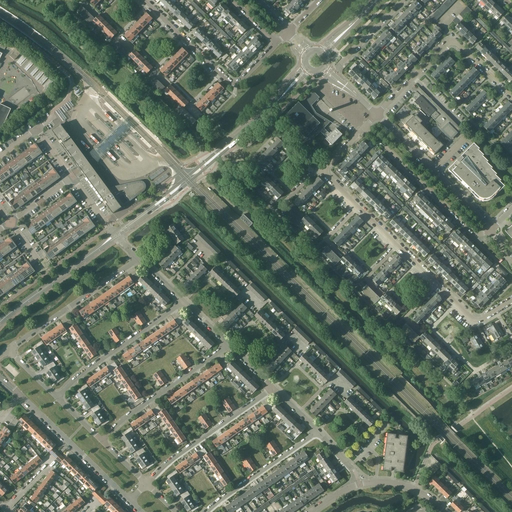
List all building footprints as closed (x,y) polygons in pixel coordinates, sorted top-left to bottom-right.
[(169,0),(164,5),(169,9),(173,4),(169,0)] [(211,0),(210,1),(208,3),(213,8),(216,6),(215,5),(215,4),(219,0),(211,0)] [(296,11),(300,6),(295,2),(293,0),(292,0),(289,4),(296,11)] [(495,4),(491,0),(490,0),(485,5),(483,7),(488,11),(489,10),(495,4)] [(411,6),(417,11),(419,13),(421,11),(419,9),(422,7),(416,1),(411,6)] [(173,4),(169,9),(173,13),(178,8),(175,6),(176,5),(175,3),(173,4)] [(223,3),(218,8),(222,12),(227,8),(223,3)] [(292,15),(296,11),(289,4),(284,9),(289,15),(290,13),(292,15)] [(500,8),(495,4),(489,10),(494,14),(500,8)] [(178,8),(173,13),(177,17),(182,13),(185,10),(181,6),(178,8)] [(417,11),(411,6),(407,10),(413,16),(417,11)] [(94,20),(86,11),(81,7),(77,12),(90,24),(93,21),(94,20)] [(227,8),(222,12),(226,17),(231,12),(227,8)] [(504,12),(500,8),(494,14),(498,18),(504,12)] [(413,16),(407,10),(403,14),(409,20),(413,16)] [(226,17),(224,19),(228,23),(229,23),(231,21),(235,16),(231,12),(226,17)] [(153,19),(147,13),(142,18),(148,23),(153,19)] [(182,13),(177,17),(181,22),(186,17),(182,13)] [(409,20),(403,14),(399,19),(405,24),(409,20)] [(98,25),(103,19),(99,15),(94,20),(93,21),(98,25)] [(501,21),(506,26),(511,20),(507,15),(501,21)] [(231,21),(229,23),(233,27),(235,25),(240,20),(235,16),(231,21)] [(186,17),(181,22),(186,26),(190,21),(186,17)] [(148,23),(142,18),(138,22),(144,28),(147,24),(148,23)] [(108,24),(103,19),(98,25),(102,30),(108,24)] [(405,24),(399,19),(394,23),(402,31),(407,26),(405,24)] [(455,19),(453,21),(457,25),(455,27),(459,32),(464,26),(466,24),(462,20),(461,21),(460,22),(459,23),(455,19)] [(240,20),(235,25),(239,29),(244,24),(240,20)] [(190,21),(186,26),(190,30),(195,25),(190,21)] [(144,28),(138,22),(133,27),(139,33),(144,28)] [(394,23),(390,27),(396,33),(395,34),(398,36),(403,31),(402,31),(394,23)] [(113,28),(108,24),(102,30),(107,34),(113,28)] [(244,24),(239,29),(243,33),(248,28),(244,24)] [(464,26),(459,32),(464,36),(469,31),(471,29),(466,24),(464,26)] [(441,34),(443,32),(437,25),(434,28),(437,30),(432,34),(437,39),(442,35),(441,34)] [(139,33),(133,27),(129,31),(135,37),(138,33),(139,33)] [(107,34),(105,36),(105,37),(108,39),(110,37),(111,39),(113,38),(117,33),(113,28),(107,34)] [(198,28),(193,33),(198,37),(203,31),(202,30),(201,31),(198,28)] [(469,31),(464,36),(468,40),(475,33),(471,29),(469,31)] [(387,30),(383,35),(389,40),(391,42),(395,38),(394,37),(393,36),(389,32),(387,30)] [(135,37),(129,31),(124,36),(132,44),(137,39),(135,37)] [(203,31),(198,37),(202,41),(207,37),(208,35),(206,32),(205,33),(203,31)] [(475,33),(468,40),(472,45),(480,37),(475,33)] [(433,44),(437,39),(432,34),(428,39),(433,44)] [(207,37),(202,41),(206,46),(211,41),(213,39),(208,35),(207,37)] [(383,35),(379,39),(385,45),(384,45),(386,47),(391,42),(389,40),(383,35)] [(250,42),(252,44),(258,50),(263,45),(257,40),(258,38),(256,36),(250,42)] [(211,41),(206,46),(210,50),(215,45),(217,43),(213,39),(211,41)] [(379,39),(374,43),(380,49),(384,45),(385,45),(379,39)] [(429,48),(433,44),(428,39),(424,43),(429,48)] [(130,55),(126,51),(117,42),(113,47),(115,49),(122,56),(126,59),(129,56),(130,55)] [(480,52),(485,47),(481,42),(475,47),(480,52)] [(215,45),(210,50),(215,54),(221,47),(217,43),(215,45)] [(374,43),(370,48),(376,53),(380,49),(374,43)] [(425,52),(429,48),(424,43),(420,47),(425,52)] [(254,54),(258,50),(252,44),(248,48),(254,54)] [(425,52),(420,47),(417,45),(413,50),(420,57),(425,52)] [(484,56),(489,51),(491,49),(487,45),(485,47),(480,52),(484,56)] [(22,51),(17,47),(9,56),(14,60),(22,51)] [(221,47),(215,54),(219,58),(220,57),(225,51),(221,47)] [(188,54),(182,48),(178,53),(184,58),(188,54)] [(249,59),(254,54),(248,48),(243,53),(249,59)] [(370,48),(366,52),(372,58),(376,53),(370,48)] [(493,55),(494,56),(496,53),(491,49),(489,51),(484,56),(489,60),(493,55)] [(133,60),(139,54),(135,50),(130,55),(129,56),(133,60)] [(241,51),(237,55),(245,63),(249,59),(243,53),(241,51)] [(366,52),(361,56),(363,58),(367,62),(372,58),(366,52)] [(184,58),(178,53),(174,56),(174,57),(179,63),(184,58)] [(144,59),(139,54),(133,60),(138,65),(144,59)] [(18,62),(47,89),(54,82),(25,55),(18,62)] [(241,68),(245,63),(237,55),(232,60),(241,68)] [(412,55),(411,56),(408,59),(413,64),(417,60),(412,55)] [(498,60),(494,56),(493,55),(489,60),(493,65),(498,60)] [(449,56),(445,61),(450,67),(455,62),(449,56)] [(179,63),(174,57),(169,62),(175,67),(179,63)] [(148,63),(144,59),(138,65),(142,69),(148,63)] [(409,68),(413,64),(408,59),(404,64),(409,68)] [(236,72),(241,68),(232,60),(227,66),(233,72),(234,70),(236,72)] [(497,69),(502,64),(498,60),(493,65),(497,69)] [(409,68),(404,64),(401,61),(397,66),(404,73),(409,68)] [(450,67),(445,61),(440,66),(446,72),(450,67)] [(175,67),(169,62),(165,66),(170,72),(175,67)] [(147,74),(153,68),(148,63),(142,69),(147,74)] [(351,70),(349,73),(353,77),(359,71),(355,67),(357,65),(355,63),(350,69),(351,70)] [(502,73),(507,68),(502,64),(497,69),(502,73)] [(170,72),(165,66),(160,71),(166,77),(170,72)] [(400,77),(404,73),(397,66),(396,68),(398,70),(395,72),(400,77)] [(446,72),(440,66),(435,71),(441,76),(446,72)] [(479,73),(474,68),(470,72),(475,77),(479,73)] [(511,71),(510,70),(509,71),(507,68),(502,73),(506,78),(511,71)] [(391,73),(389,75),(396,82),(400,77),(395,72),(393,70),(390,72),(391,73)] [(359,71),(353,77),(357,82),(363,76),(359,71)] [(441,76),(435,71),(431,75),(436,81),(441,76)] [(475,77),(470,72),(465,76),(471,82),(475,77)] [(389,75),(385,79),(390,84),(392,86),(396,82),(389,75)] [(363,76),(357,82),(362,86),(368,80),(363,76)] [(471,82),(465,76),(461,80),(467,86),(471,82)] [(162,86),(157,81),(153,77),(149,82),(153,86),(159,92),(162,94),(165,91),(166,90),(162,86)] [(368,80),(362,86),(366,90),(372,84),(368,80)] [(467,86),(461,80),(457,85),(463,90),(467,86)] [(224,89),(218,83),(214,88),(220,93),(224,89)] [(372,84),(366,90),(371,95),(377,89),(372,84)] [(175,89),(171,85),(166,90),(165,91),(169,95),(175,89)] [(463,90),(457,85),(453,89),(458,94),(463,90)] [(377,89),(371,95),(375,99),(381,93),(383,91),(379,87),(377,89)] [(444,112),(429,97),(419,87),(415,91),(416,92),(412,95),(416,101),(414,102),(421,109),(420,110),(419,109),(419,110),(425,116),(426,115),(429,117),(430,116),(435,120),(440,126),(439,127),(439,126),(438,127),(446,135),(447,135),(446,134),(448,133),(452,138),(453,138),(452,137),(459,130),(460,130),(461,129),(444,112)] [(220,93),(214,88),(209,92),(215,98),(220,93)] [(180,94),(175,89),(169,95),(174,100),(180,94)] [(458,94),(453,89),(449,93),(454,99),(458,94)] [(484,90),(479,95),(485,101),(490,96),(484,90)] [(320,98),(313,91),(301,104),(298,102),(298,103),(296,105),(295,105),(295,106),(293,108),(292,108),(293,108),(293,109),(290,111),(290,112),(288,114),(287,114),(285,117),(284,117),(304,136),(302,138),(308,144),(321,132),(327,138),(330,134),(324,128),(330,122),(324,118),(318,114),(319,113),(316,110),(315,111),(312,106),(317,101),(319,100),(318,99),(320,98)] [(215,98),(209,92),(205,97),(211,103),(215,98)] [(184,98),(180,94),(174,100),(179,104),(184,98)] [(485,101),(479,95),(474,100),(480,106),(485,101)] [(211,103),(205,97),(200,101),(206,107),(211,103)] [(184,108),(189,103),(184,98),(179,104),(183,109),(184,108)] [(480,106),(474,100),(470,105),(476,110),(480,106)] [(206,107),(200,101),(196,106),(202,112),(206,107)] [(6,126),(13,115),(9,112),(10,109),(0,104),(0,128),(1,129),(3,124),(6,126)] [(476,110),(470,105),(465,109),(471,115),(476,110)] [(510,112),(504,106),(500,110),(506,116),(510,112)] [(506,116),(500,110),(496,114),(502,120),(506,116)] [(423,119),(417,113),(414,116),(412,114),(399,122),(401,123),(402,122),(405,125),(404,126),(433,155),(443,146),(440,142),(439,143),(420,124),(422,122),(421,121),(423,119)] [(502,120),(496,114),(492,119),(497,124),(502,120)] [(133,124),(123,115),(88,151),(98,161),(133,124)] [(497,124),(492,119),(488,123),(493,128),(497,124)] [(493,128),(488,123),(483,127),(489,133),(493,128)] [(61,124),(61,125),(52,131),(79,167),(88,161),(61,124)] [(339,132),(341,128),(338,126),(330,134),(327,138),(325,139),(332,145),(342,135),(339,132)] [(284,144),(279,138),(275,143),(280,148),(284,144)] [(510,144),(504,139),(500,143),(506,149),(510,144)] [(364,142),(359,146),(365,151),(369,147),(366,144),(365,142),(364,142)] [(246,147),(242,151),(249,159),(260,148),(255,143),(248,150),(246,147)] [(280,148),(275,143),(270,147),(276,152),(280,148)] [(493,173),(494,172),(491,169),(492,168),(487,163),(488,162),(483,156),(484,155),(478,150),(479,149),(474,143),(448,170),(451,173),(453,171),(456,174),(454,176),(458,179),(459,178),(462,180),(460,182),(464,186),(466,184),(476,194),(474,196),(476,198),(477,199),(478,199),(480,197),(482,198),(483,198),(485,199),(486,198),(488,198),(489,197),(491,199),(492,199),(493,198),(493,197),(495,196),(493,194),(499,188),(501,190),(504,186),(497,179),(498,178),(493,173)] [(34,145),(30,148),(37,158),(43,154),(41,152),(40,153),(34,145)] [(365,151),(359,146),(355,150),(360,156),(365,151)] [(276,152),(270,147),(266,151),(272,157),(276,152)] [(37,158),(30,148),(26,151),(31,159),(33,161),(37,158)] [(317,148),(314,150),(321,157),(321,156),(323,155),(323,154),(317,148)] [(360,156),(355,150),(351,155),(356,160),(358,162),(362,158),(360,156)] [(31,159),(26,151),(21,155),(27,163),(31,159)] [(272,157),(266,151),(262,155),(268,161),(272,157)] [(27,163),(21,155),(17,158),(23,166),(27,163)] [(268,161),(262,155),(258,160),(264,165),(268,161)] [(356,160),(351,155),(346,159),(352,164),(356,160)] [(379,157),(373,164),(375,166),(376,165),(378,167),(385,159),(381,155),(379,157)] [(23,166),(17,158),(12,161),(18,169),(23,166)] [(352,164),(346,159),(342,164),(347,169),(352,164)] [(385,159),(378,167),(382,171),(385,169),(390,164),(385,159)] [(264,165),(258,160),(254,164),(259,169),(264,165)] [(18,169),(12,161),(8,164),(14,172),(18,169)] [(14,172),(8,164),(4,167),(10,175),(14,172)] [(109,190),(91,166),(90,164),(81,170),(113,214),(122,207),(121,206),(143,189),(144,188),(144,187),(144,185),(143,184),(141,183),(140,183),(109,190)] [(347,169),(342,164),(338,168),(336,170),(347,181),(349,179),(343,173),(347,169)] [(385,169),(382,171),(385,174),(387,176),(394,168),(390,164),(385,169)] [(10,175),(4,167),(0,170),(0,171),(5,179),(10,175)] [(56,174),(57,173),(52,167),(47,171),(47,172),(54,181),(59,178),(56,174)] [(394,168),(387,176),(389,178),(391,176),(393,178),(399,172),(394,168)] [(50,184),(54,181),(47,172),(43,175),(44,177),(50,184)] [(399,172),(393,178),(398,182),(403,177),(399,172)] [(267,176),(267,177),(261,182),(266,186),(271,180),(267,176)] [(45,187),(50,184),(44,177),(40,180),(45,187)] [(324,182),(318,177),(314,181),(320,187),(324,182)] [(398,182),(396,184),(398,186),(400,188),(402,186),(407,181),(403,177),(398,182)] [(41,191),(45,187),(40,180),(39,178),(34,181),(41,191)] [(275,185),(271,180),(266,186),(270,190),(275,185)] [(356,190),(361,184),(357,180),(352,185),(356,190)] [(37,194),(41,191),(34,181),(30,185),(37,194)] [(320,187),(314,181),(310,185),(316,191),(320,187)] [(407,181),(402,186),(407,191),(412,185),(407,181)] [(360,194),(366,189),(361,184),(356,190),(360,194)] [(32,197),(36,194),(37,194),(30,185),(25,188),(32,197)] [(280,189),(275,185),(270,190),(274,194),(280,189)] [(316,191),(310,185),(306,190),(312,195),(316,191)] [(407,191),(404,193),(410,198),(412,196),(411,195),(416,190),(412,185),(407,191)] [(28,200),(32,197),(25,188),(21,191),(28,200)] [(284,193),(280,189),(274,194),(278,199),(284,193)] [(365,198),(370,193),(366,189),(360,194),(365,198)] [(312,195),(306,190),(302,194),(307,199),(312,195)] [(23,203),(28,200),(21,191),(17,194),(18,196),(23,203)] [(419,193),(414,198),(418,202),(423,197),(422,195),(422,194),(420,192),(419,193)] [(369,203),(374,197),(370,193),(365,198),(369,203)] [(70,194),(66,197),(72,205),(73,207),(78,204),(70,194)] [(307,199),(302,194),(298,198),(303,204),(307,199)] [(19,207),(23,203),(18,196),(14,199),(19,207)] [(72,205),(66,197),(61,200),(67,208),(72,205)] [(374,207),(379,202),(374,197),(369,203),(374,207)] [(428,201),(423,197),(418,202),(416,204),(420,209),(421,209),(428,201)] [(14,210),(19,207),(14,199),(13,198),(8,203),(10,206),(11,206),(14,210)] [(303,204),(298,198),(293,203),(299,208),(303,204)] [(67,208),(61,200),(57,203),(63,211),(67,208)] [(432,205),(428,201),(421,209),(425,213),(432,205)] [(378,211),(383,206),(379,202),(374,207),(378,211)] [(63,211),(57,203),(53,207),(59,215),(63,211)] [(437,210),(432,205),(425,213),(429,217),(437,210)] [(383,216),(388,210),(383,206),(378,211),(383,216)] [(59,215),(53,207),(48,210),(54,218),(59,215)] [(390,208),(388,210),(383,216),(387,220),(388,219),(389,220),(395,213),(390,208)] [(296,226),(300,222),(287,209),(283,214),(296,226)] [(54,218),(48,210),(44,213),(50,221),(54,218)] [(441,214),(437,210),(429,217),(434,222),(441,214)] [(50,221),(44,213),(40,216),(46,224),(50,221)] [(243,214),(240,218),(249,227),(253,223),(243,214)] [(446,218),(441,214),(434,222),(438,226),(446,218)] [(305,225),(311,219),(307,215),(301,221),(305,225)] [(46,224),(40,216),(35,219),(41,228),(46,224)] [(88,216),(82,220),(83,222),(89,230),(94,226),(91,222),(92,222),(88,216)] [(363,221),(358,216),(354,220),(359,226),(363,221)] [(394,227),(399,222),(395,217),(390,223),(394,227)] [(450,223),(446,218),(438,226),(443,230),(445,228),(450,223)] [(41,228),(35,219),(31,223),(37,231),(38,233),(43,229),(41,228)] [(315,224),(311,219),(305,225),(310,229),(315,224)] [(359,226),(354,220),(350,224),(355,230),(359,226)] [(83,222),(79,226),(84,234),(85,234),(89,230),(83,222)] [(398,231),(404,226),(399,222),(394,227),(398,231)] [(37,231),(31,223),(26,226),(29,230),(28,231),(31,235),(37,231)] [(170,234),(177,229),(175,226),(176,225),(175,223),(166,229),(170,234)] [(454,227),(450,223),(445,228),(449,232),(454,227)] [(319,228),(315,224),(310,229),(314,233),(319,228)] [(355,230),(350,224),(346,229),(351,234),(355,230)] [(79,226),(74,229),(80,237),(84,234),(79,226)] [(403,235),(408,230),(404,226),(398,231),(403,235)] [(72,227),(68,231),(69,233),(75,241),(80,237),(74,229),(72,227)] [(324,232),(319,228),(314,233),(318,237),(324,232)] [(173,239),(180,234),(177,229),(170,234),(173,239)] [(351,234),(346,229),(341,233),(347,238),(351,234)] [(407,240),(412,234),(408,230),(403,235),(407,240)] [(449,237),(454,242),(462,234),(457,230),(452,235),(451,234),(449,237)] [(67,231),(63,234),(64,236),(70,244),(75,241),(69,233),(68,231),(67,231)] [(347,238),(341,233),(337,237),(343,243),(347,238)] [(184,239),(180,234),(173,239),(177,244),(184,239)] [(412,244),(417,239),(412,234),(407,240),(412,244)] [(466,239),(462,234),(454,242),(459,246),(461,244),(466,239)] [(64,236),(59,240),(65,248),(70,244),(64,236)] [(343,243),(337,237),(333,241),(339,247),(343,243)] [(58,238),(53,241),(54,243),(60,251),(65,248),(59,240),(58,238)] [(9,239),(5,242),(10,250),(12,252),(16,249),(9,239)] [(416,248),(421,243),(417,239),(412,244),(416,248)] [(470,243),(466,239),(461,244),(463,246),(461,248),(463,250),(465,248),(470,243)] [(10,250),(5,242),(0,245),(6,253),(10,250)] [(54,243),(49,247),(55,255),(60,251),(54,243)] [(421,253),(426,247),(421,243),(416,248),(421,253)] [(475,247),(470,243),(465,248),(463,250),(468,255),(475,247)] [(181,252),(175,246),(171,250),(177,256),(181,252)] [(44,251),(43,251),(46,255),(47,255),(50,259),(55,255),(49,247),(44,251)] [(430,252),(426,247),(421,253),(425,257),(430,252)] [(479,252),(475,247),(468,255),(472,259),(479,252)] [(336,265),(340,260),(327,248),(323,252),(336,265)] [(177,256),(171,250),(167,255),(173,261),(177,256)] [(484,256),(479,252),(472,259),(476,263),(484,256)] [(350,258),(346,254),(341,260),(345,264),(350,258)] [(173,261),(167,255),(162,259),(169,265),(173,261)] [(197,255),(191,262),(197,266),(202,260),(197,255)] [(403,260),(397,255),(393,259),(399,264),(403,260)] [(432,264),(437,259),(433,255),(428,260),(432,264)] [(488,260),(484,256),(476,263),(481,268),(483,265),(488,260)] [(437,269),(442,263),(443,262),(439,257),(437,259),(432,264),(437,269)] [(355,262),(350,258),(345,264),(349,268),(355,262)] [(169,265),(162,259),(158,264),(164,270),(169,265)] [(399,264),(393,259),(389,263),(394,269),(399,264)] [(493,264),(488,260),(483,265),(487,270),(493,264)] [(359,267),(355,262),(349,268),(353,272),(359,267)] [(28,263),(22,267),(28,275),(33,271),(30,267),(31,267),(28,263)] [(204,273),(207,270),(205,268),(207,266),(204,263),(199,269),(204,273)] [(394,269),(389,263),(385,268),(390,273),(394,269)] [(441,273),(446,268),(442,263),(437,269),(441,273)] [(17,270),(17,271),(23,279),(28,275),(22,267),(17,270)] [(361,273),(363,271),(359,267),(353,272),(360,278),(363,275),(361,273)] [(16,268),(11,272),(12,274),(18,282),(23,279),(17,271),(17,270),(16,268)] [(215,268),(210,273),(214,277),(219,272),(215,268)] [(390,273),(385,268),(381,272),(386,277),(390,273)] [(445,277),(451,272),(446,268),(441,273),(445,277)] [(199,278),(204,273),(199,269),(194,273),(199,278)] [(11,272),(6,276),(8,278),(13,286),(14,286),(18,282),(12,274),(11,272)] [(219,272),(214,277),(219,281),(223,276),(219,272)] [(386,277),(381,272),(377,276),(382,281),(386,277)] [(450,282),(455,276),(451,272),(445,277),(450,282)] [(195,282),(199,278),(194,273),(190,277),(195,282)] [(499,274),(495,279),(497,281),(502,286),(506,282),(506,281),(506,280),(504,279),(499,274)] [(143,285),(148,279),(144,275),(142,277),(139,280),(138,281),(143,285)] [(6,276),(1,279),(3,281),(9,289),(13,286),(8,278),(6,276)] [(223,276),(219,281),(223,285),(228,280),(229,279),(227,277),(226,278),(223,276)] [(382,281),(377,276),(373,280),(378,286),(382,281)] [(454,286),(459,281),(455,276),(450,282),(454,286)] [(134,284),(134,283),(131,278),(129,277),(124,280),(129,287),(134,284)] [(191,287),(195,282),(190,277),(186,282),(191,287)] [(147,289),(152,284),(148,279),(143,285),(147,289)] [(129,287),(124,280),(119,284),(124,291),(129,287)] [(228,280),(223,285),(227,289),(232,284),(228,280)] [(3,281),(0,283),(0,287),(4,293),(9,289),(3,281)] [(459,290),(464,285),(459,281),(454,286),(459,290)] [(497,281),(492,285),(498,290),(502,286),(497,281)] [(186,291),(191,287),(186,282),(182,286),(186,291)] [(491,283),(486,288),(493,295),(498,290),(492,285),(491,283)] [(124,291),(119,284),(114,287),(119,294),(124,291)] [(151,293),(157,288),(152,284),(147,289),(151,293)] [(232,284),(227,289),(231,293),(236,288),(232,284)] [(468,289),(464,285),(459,290),(463,294),(468,289)] [(379,299),(375,295),(367,286),(362,291),(375,304),(378,301),(379,299)] [(119,294),(114,287),(109,291),(114,298),(119,294)] [(156,298),(161,292),(157,288),(151,293),(156,298)] [(236,288),(231,293),(236,297),(240,292),(236,288)] [(486,288),(482,292),(489,299),(493,295),(486,288)] [(114,298),(109,291),(104,294),(109,301),(114,298)] [(160,302),(166,296),(161,292),(156,298),(160,302)] [(482,292),(477,296),(485,304),(489,299),(482,292)] [(382,305),(390,297),(386,293),(379,299),(378,301),(382,305)] [(109,301),(104,294),(99,298),(104,305),(109,301)] [(437,294),(433,298),(438,303),(442,299),(437,294)] [(170,301),(166,296),(160,302),(158,304),(160,306),(162,304),(165,306),(170,301)] [(472,301),(471,303),(476,308),(478,306),(479,308),(480,307),(480,308),(485,304),(477,296),(472,301)] [(394,301),(390,297),(382,305),(384,306),(386,304),(389,307),(394,301)] [(104,305),(99,298),(94,301),(99,308),(104,305)] [(433,298),(429,302),(434,307),(436,309),(439,306),(439,305),(438,304),(438,303),(433,298)] [(99,308),(94,301),(89,305),(94,312),(99,308)] [(398,305),(394,301),(389,307),(393,311),(398,305)] [(429,302),(425,306),(430,312),(434,307),(429,302)] [(247,308),(242,303),(237,307),(243,312),(247,308)] [(94,312),(89,305),(84,308),(89,315),(94,312)] [(403,310),(398,305),(393,311),(397,315),(403,310)] [(425,306),(420,310),(426,316),(430,312),(425,306)] [(243,312),(237,307),(233,312),(238,317),(243,312)] [(89,315),(84,308),(79,312),(84,319),(89,315)] [(420,310),(416,315),(422,320),(426,316),(420,310)] [(139,311),(132,316),(136,321),(141,317),(139,314),(140,313),(139,311)] [(259,311),(255,316),(259,320),(264,315),(265,313),(263,312),(262,313),(259,311)] [(238,317),(233,312),(229,316),(234,321),(238,317)] [(264,315),(259,320),(263,324),(268,319),(264,315)] [(416,315),(412,319),(418,324),(421,321),(422,322),(423,321),(422,320),(416,315)] [(234,321),(229,316),(224,320),(230,326),(234,321)] [(144,320),(141,317),(136,321),(140,327),(146,322),(145,319),(144,320)] [(187,328),(193,323),(188,318),(187,320),(184,323),(183,324),(187,328)] [(268,319),(263,324),(267,328),(272,323),(268,319)] [(178,326),(175,321),(174,320),(169,323),(173,329),(178,326)] [(230,326),(224,320),(220,325),(226,330),(230,326)] [(173,329),(169,323),(164,327),(168,333),(173,329)] [(192,332),(197,327),(193,323),(187,328),(192,332)] [(272,323),(267,328),(272,332),(277,327),(272,323)] [(491,323),(485,327),(486,329),(489,328),(493,333),(500,329),(496,323),(493,326),(491,323)] [(67,331),(63,326),(62,324),(58,326),(57,327),(62,334),(67,331)] [(74,326),(72,327),(70,329),(73,334),(79,329),(76,324),(74,326)] [(277,327),(272,332),(276,336),(281,331),(283,329),(279,325),(277,327)] [(419,338),(410,329),(406,325),(401,330),(415,343),(419,338)] [(62,334),(57,327),(55,328),(55,329),(52,331),(57,338),(62,334)] [(115,327),(108,332),(112,338),(118,334),(116,330),(117,330),(115,327)] [(168,333),(164,327),(159,330),(163,336),(168,333)] [(201,331),(197,327),(192,332),(196,336),(201,331)] [(83,334),(79,329),(73,334),(77,339),(83,334)] [(493,333),(491,334),(494,340),(496,339),(503,335),(500,329),(493,333)] [(163,336),(159,330),(154,334),(158,340),(163,336)] [(57,338),(52,331),(48,333),(47,334),(51,341),(57,338)] [(206,335),(201,331),(196,336),(200,341),(206,335)] [(281,331),(276,336),(280,340),(285,335),(281,331)] [(424,332),(420,337),(424,341),(429,336),(425,331),(425,332),(424,332)] [(51,341),(47,334),(45,335),(42,338),(46,345),(51,341)] [(86,339),(83,334),(77,339),(79,342),(76,344),(78,345),(80,344),(86,339)] [(120,337),(118,334),(112,338),(116,343),(123,338),(121,336),(120,337)] [(158,340),(154,334),(149,338),(153,343),(158,340)] [(205,345),(210,339),(206,335),(200,341),(205,345)] [(477,335),(470,339),(473,345),(480,341),(477,335)] [(424,341),(422,343),(426,347),(428,345),(434,340),(429,336),(424,341)] [(153,343),(149,338),(143,341),(148,347),(153,343)] [(90,344),(86,339),(80,344),(84,349),(90,344)] [(215,344),(210,339),(205,345),(209,349),(215,344)] [(434,340),(428,345),(432,349),(438,344),(434,340)] [(36,356),(42,352),(38,347),(44,344),(42,341),(32,347),(34,350),(32,351),(36,356)] [(148,347),(143,341),(138,345),(142,351),(148,347)] [(484,346),(480,341),(473,345),(477,350),(484,346)] [(93,349),(90,344),(84,349),(87,354),(93,349)] [(432,349),(431,351),(432,352),(433,352),(436,354),(437,353),(442,348),(438,344),(432,349)] [(142,351),(138,345),(133,348),(137,354),(142,351)] [(292,351),(286,346),(282,350),(287,356),(292,351)] [(137,354),(133,348),(128,352),(132,358),(137,354)] [(442,348),(437,353),(441,358),(446,352),(442,348)] [(97,354),(93,349),(87,354),(91,359),(97,354)] [(287,356),(282,350),(278,355),(283,360),(287,356)] [(39,362),(46,357),(42,352),(36,356),(39,362)] [(132,358),(128,352),(123,355),(127,361),(132,358)] [(446,352),(441,358),(445,362),(450,356),(446,352)] [(183,354),(177,359),(180,364),(186,360),(184,357),(185,356),(183,354)] [(303,363),(308,358),(304,354),(299,358),(303,363)] [(283,360),(278,355),(273,359),(279,364),(283,360)] [(445,362),(443,364),(447,368),(449,366),(455,360),(450,356),(445,362)] [(49,362),(46,357),(39,362),(43,367),(45,365),(47,368),(54,363),(52,360),(49,362)] [(308,367),(312,362),(308,358),(303,363),(308,367)] [(279,364),(273,359),(269,363),(275,369),(277,371),(281,366),(279,364)] [(188,363),(186,360),(180,364),(184,370),(191,365),(189,362),(188,363)] [(449,366),(447,368),(454,374),(453,375),(455,378),(461,373),(458,370),(459,369),(457,367),(459,364),(455,360),(449,366)] [(511,367),(507,360),(502,363),(505,370),(511,367)] [(232,371),(237,366),(233,361),(231,363),(228,366),(228,367),(232,371)] [(312,371),(317,366),(312,362),(308,367),(312,371)] [(50,377),(56,373),(53,368),(56,366),(54,363),(47,368),(49,370),(46,372),(50,377)] [(223,368),(219,364),(219,363),(214,366),(218,372),(219,374),(221,376),(223,379),(224,379),(223,377),(224,377),(223,375),(220,371),(223,369),(223,368)] [(275,369),(269,363),(265,368),(270,373),(275,369)] [(505,370),(502,363),(496,366),(500,373),(505,370)] [(118,367),(116,369),(114,370),(117,376),(123,371),(120,366),(118,367)] [(218,372),(214,366),(209,370),(213,376),(214,378),(219,374),(218,372)] [(236,375),(241,370),(237,366),(232,371),(236,375)] [(316,375),(321,370),(317,366),(312,371),(316,375)] [(500,373),(496,366),(491,369),(495,376),(500,373)] [(111,373),(107,368),(107,367),(102,371),(106,376),(111,373)] [(495,376),(491,369),(486,372),(490,379),(495,376)] [(160,370),(153,375),(157,381),(163,377),(161,374),(161,373),(160,370)] [(213,376),(209,370),(204,373),(208,379),(213,376)] [(241,380),(246,374),(241,370),(236,375),(241,380)] [(321,379),(325,374),(321,370),(316,375),(321,379)] [(106,376),(102,371),(97,374),(101,380),(106,376)] [(127,376),(123,371),(117,376),(115,377),(116,379),(118,377),(121,381),(127,376)] [(490,379),(486,372),(481,375),(485,382),(486,384),(492,381),(490,379)] [(60,378),(56,373),(50,377),(54,382),(56,381),(58,383),(65,378),(63,376),(60,378)] [(208,379),(204,373),(198,377),(203,383),(208,379)] [(101,380),(97,374),(92,378),(95,383),(101,380)] [(245,384),(250,378),(246,374),(241,380),(245,384)] [(325,383),(330,379),(325,374),(321,379),(325,383)] [(485,382),(481,375),(476,378),(480,385),(485,382)] [(130,381),(127,376),(121,381),(123,384),(121,385),(122,387),(130,381)] [(165,380),(163,377),(157,381),(161,386),(167,381),(166,379),(165,380)] [(203,383),(198,377),(193,381),(197,386),(203,383)] [(95,383),(92,378),(86,381),(90,387),(95,383)] [(250,388),(255,383),(250,378),(245,384),(250,388)] [(480,385),(476,378),(471,381),(475,388),(480,385)] [(134,386),(130,381),(122,387),(123,389),(125,387),(128,391),(134,386)] [(197,386),(193,381),(188,384),(192,390),(197,386)] [(259,387),(255,383),(250,388),(254,392),(259,387)] [(80,400),(87,395),(83,390),(88,387),(86,384),(77,390),(79,393),(77,394),(80,400)] [(192,390),(188,384),(183,388),(187,394),(192,390)] [(137,391),(134,386),(128,391),(131,395),(131,396),(137,391)] [(187,394),(183,388),(178,391),(182,397),(187,394)] [(336,394),(331,389),(326,393),(332,399),(336,394)] [(141,396),(137,391),(131,396),(131,395),(129,397),(130,399),(132,397),(135,401),(141,396)] [(182,397),(178,391),(173,395),(177,401),(182,397)] [(332,399),(326,393),(322,398),(328,403),(332,399)] [(84,405),(90,400),(87,395),(80,400),(84,405)] [(177,401),(173,395),(168,398),(172,404),(177,401)] [(228,397),(221,402),(225,407),(231,403),(229,400),(230,400),(228,397)] [(348,406),(353,401),(354,400),(352,398),(351,399),(349,397),(344,402),(346,404),(348,406)] [(328,403),(322,398),(318,402),(323,408),(328,403)] [(94,405),(90,400),(84,405),(88,410),(90,408),(92,411),(99,406),(97,404),(97,403),(94,405)] [(352,410),(357,405),(353,401),(348,406),(352,410)] [(323,408),(318,402),(314,407),(319,412),(323,408)] [(233,406),(231,403),(225,407),(229,413),(236,408),(234,406),(233,406)] [(278,404),(276,406),(273,409),(272,410),(276,413),(277,414),(282,409),(278,404)] [(357,405),(352,410),(357,414),(362,409),(363,408),(361,406),(360,408),(357,405)] [(95,420),(101,416),(97,410),(100,408),(99,406),(92,411),(94,413),(91,415),(95,420)] [(267,412),(264,407),(263,406),(258,410),(262,415),(267,412)] [(319,412),(314,407),(309,411),(315,416),(319,412)] [(163,410),(160,412),(158,413),(162,419),(168,414),(165,409),(163,410)] [(286,413),(282,409),(277,414),(281,418),(286,413)] [(361,418),(366,413),(362,409),(357,414),(361,418)] [(156,415),(152,410),(146,414),(150,419),(156,415)] [(262,415),(258,410),(253,413),(257,419),(262,415)] [(205,413),(198,418),(202,424),(207,420),(205,417),(206,416),(205,413)] [(257,419),(253,413),(248,417),(252,423),(257,419)] [(291,417),(286,413),(281,418),(286,423),(291,417)] [(365,423),(370,418),(366,413),(361,418),(365,423)] [(150,419),(146,414),(141,417),(145,423),(150,419)] [(172,419),(168,414),(162,419),(165,424),(172,419)] [(25,415),(20,420),(19,421),(23,425),(29,419),(27,417),(27,416),(26,415),(25,415)] [(105,421),(101,416),(95,420),(98,425),(101,424),(103,426),(109,422),(107,419),(105,421)] [(145,423),(141,417),(136,421),(140,426),(145,423)] [(252,423),(248,417),(243,420),(247,426),(252,423)] [(295,421),(291,417),(286,423),(290,427),(295,421)] [(374,422),(370,418),(365,423),(370,427),(374,422)] [(30,420),(29,419),(23,425),(28,430),(34,424),(31,421),(32,421),(30,419),(30,420)] [(175,424),(172,419),(165,424),(169,429),(175,424)] [(210,423),(207,420),(202,424),(205,429),(212,424),(211,422),(210,423)] [(247,426),(243,420),(238,424),(242,430),(247,426)] [(140,426),(136,421),(131,424),(135,430),(140,426)] [(294,431),(300,426),(295,421),(290,427),(294,431)] [(34,424),(28,430),(32,434),(38,428),(36,426),(36,425),(35,424),(34,424)] [(179,429),(175,424),(169,429),(173,434),(179,429)] [(242,430),(238,424),(233,428),(237,433),(242,430)] [(304,430),(300,426),(294,431),(299,435),(304,430)] [(12,431),(7,428),(5,427),(4,427),(3,429),(1,432),(8,437),(12,431)] [(133,430),(131,427),(122,434),(123,436),(121,438),(125,443),(132,438),(128,433),(133,430)] [(39,428),(38,428),(32,434),(37,438),(42,432),(40,430),(41,430),(39,428)] [(237,433),(233,428),(228,431),(232,437),(237,433)] [(182,434),(179,429),(173,434),(176,439),(182,434)] [(232,437),(228,431),(223,435),(227,440),(232,437)] [(10,438),(8,437),(1,432),(0,433),(0,438),(5,442),(7,443),(10,438)] [(43,433),(42,432),(37,438),(41,442),(47,437),(45,434),(44,432),(43,433)] [(395,439),(396,434),(387,433),(382,470),(391,471),(392,466),(395,467),(394,471),(403,473),(406,450),(408,450),(409,440),(407,439),(408,436),(399,435),(398,439),(395,439)] [(186,439),(182,434),(176,439),(180,444),(186,439)] [(227,440),(223,435),(217,438),(221,444),(227,440)] [(48,437),(47,437),(41,442),(46,447),(51,441),(49,439),(50,438),(48,437)] [(129,448),(135,443),(132,438),(125,443),(129,448)] [(221,444),(217,438),(212,442),(216,448),(219,445),(222,450),(223,449),(225,453),(227,451),(224,448),(221,444)] [(54,448),(56,445),(54,443),(53,441),(52,442),(51,441),(46,447),(50,451),(49,452),(54,457),(58,452),(54,448)] [(273,441),(266,445),(270,451),(276,447),(273,444),(274,443),(273,441)] [(137,454),(143,449),(142,446),(139,448),(135,443),(129,448),(132,453),(135,451),(137,454)] [(278,450),(276,447),(270,451),(274,456),(280,451),(278,449),(278,450)] [(139,463),(146,459),(142,454),(145,452),(143,449),(137,454),(138,456),(136,458),(139,463)] [(326,457),(323,451),(321,453),(318,450),(313,454),(310,456),(312,459),(316,456),(320,461),(326,457)] [(205,455),(203,457),(207,462),(213,457),(210,452),(208,453),(205,455)] [(304,452),(299,455),(304,462),(309,458),(304,452)] [(196,453),(191,457),(195,462),(200,458),(197,453),(197,454),(196,453)] [(66,467),(72,461),(71,460),(72,460),(70,458),(70,459),(67,456),(65,459),(60,454),(56,459),(61,463),(60,464),(62,466),(64,464),(66,467)] [(304,462),(299,455),(294,459),(299,466),(304,462)] [(38,465),(43,461),(38,456),(33,460),(38,465)] [(191,457),(186,460),(190,466),(191,468),(196,464),(195,462),(191,457)] [(213,457),(207,462),(210,467),(217,462),(213,457)] [(249,457),(243,462),(246,467),(252,463),(250,460),(251,460),(249,457)] [(330,462),(326,457),(320,461),(323,466),(330,462)] [(150,464),(146,459),(139,463),(143,468),(145,467),(147,469),(154,465),(152,462),(150,464)] [(299,466),(294,459),(289,462),(294,469),(299,466)] [(33,469),(38,465),(33,460),(29,463),(33,469)] [(186,460),(181,464),(185,469),(190,466),(186,460)] [(74,463),(72,461),(66,467),(71,471),(77,465),(76,464),(75,463),(74,463)] [(217,462),(210,467),(214,472),(220,467),(217,462)] [(294,469),(289,462),(284,466),(289,473),(294,469)] [(334,467),(330,462),(323,466),(327,472),(334,467)] [(29,472),(33,469),(29,463),(24,467),(29,472)] [(254,466),(252,463),(246,467),(250,473),(257,468),(255,465),(254,466)] [(181,464),(176,467),(177,469),(180,473),(185,469),(181,464)] [(79,467),(77,465),(71,471),(75,475),(81,469),(80,469),(81,468),(79,467)] [(289,473),(284,466),(279,469),(284,476),(289,473)] [(24,476),(29,472),(24,467),(20,471),(24,476)] [(214,472),(212,473),(213,475),(215,474),(217,477),(224,472),(220,467),(214,472)] [(334,467),(327,472),(324,473),(326,476),(329,474),(331,477),(337,472),(334,467)] [(83,472),(81,469),(75,475),(80,480),(85,474),(85,473),(84,471),(83,472)] [(284,476),(279,469),(274,473),(279,480),(284,476)] [(58,474),(52,470),(49,475),(54,479),(58,474)] [(170,486),(176,481),(173,476),(178,473),(176,470),(166,477),(168,479),(166,481),(170,486)] [(20,480),(24,476),(20,471),(15,474),(20,480)] [(224,472),(217,477),(221,482),(227,477),(224,472)] [(341,477),(337,472),(331,477),(334,482),(341,477)] [(279,480),(274,473),(269,477),(273,483),(279,480)] [(15,484),(20,480),(15,474),(11,478),(15,484)] [(88,476),(85,474),(80,480),(84,484),(90,478),(89,478),(90,477),(88,476)] [(54,479),(49,475),(45,480),(50,484),(54,479)] [(435,476),(430,481),(434,485),(439,480),(440,479),(438,477),(437,479),(435,476)] [(221,482),(218,483),(220,485),(222,488),(224,487),(231,482),(227,477),(221,482)] [(273,483),(269,477),(264,480),(268,487),(273,483)] [(92,480),(90,478),(84,484),(89,488),(94,482),(93,480),(92,480)] [(50,484),(45,480),(41,485),(47,489),(50,484)] [(268,487),(264,480),(258,484),(263,491),(268,487)] [(439,480),(434,485),(438,490),(443,485),(439,480)] [(173,491),(180,486),(176,481),(170,486),(173,491)] [(97,485),(94,482),(89,488),(93,493),(92,494),(94,496),(99,492),(97,489),(99,487),(98,486),(99,486),(97,484),(97,485)] [(263,491),(258,484),(251,489),(255,496),(263,491)] [(319,494),(324,490),(319,484),(314,487),(319,494)] [(47,489),(41,485),(38,489),(43,493),(47,489)] [(443,485),(438,490),(443,494),(447,489),(443,485)] [(3,496),(8,490),(4,486),(0,489),(0,493),(0,494),(2,496),(2,495),(3,496)] [(181,497),(188,492),(186,489),(183,491),(180,486),(173,491),(177,496),(179,494),(181,497)] [(314,498),(319,494),(314,487),(309,491),(314,498)] [(43,493),(38,489),(34,494),(40,498),(43,493)] [(255,496),(251,489),(246,493),(250,500),(255,496)] [(447,489),(443,494),(447,498),(452,493),(447,489)] [(308,501),(314,498),(309,491),(304,495),(308,501)] [(184,506),(191,502),(187,497),(190,495),(188,492),(181,497),(183,500),(181,501),(184,506)] [(250,500),(246,493),(240,496),(245,503),(250,500)] [(40,498),(34,494),(31,499),(36,503),(40,498)] [(303,505),(308,501),(304,495),(299,498),(303,505)] [(109,508),(115,502),(112,500),(113,500),(111,498),(110,498),(108,500),(103,496),(99,501),(103,505),(105,504),(109,508)] [(245,503),(240,496),(235,500),(240,507),(245,503)] [(81,506),(85,502),(81,497),(76,501),(81,506)] [(298,509),(303,505),(299,498),(293,502),(298,509)] [(240,507),(235,500),(230,504),(235,510),(240,507)] [(450,505),(454,509),(459,504),(455,500),(450,505)] [(76,510),(81,506),(76,501),(72,505),(76,510)] [(26,503),(19,511),(18,511),(26,511),(29,510),(31,508),(32,507),(34,503),(33,502),(30,506),(26,503)] [(115,503),(115,502),(109,508),(113,511),(119,506),(117,504),(116,502),(115,503)] [(194,507),(191,502),(184,506),(188,511),(190,510),(191,511),(192,511),(199,508),(197,505),(194,507)] [(292,511),(293,511),(298,509),(293,502),(288,505),(292,511)]
